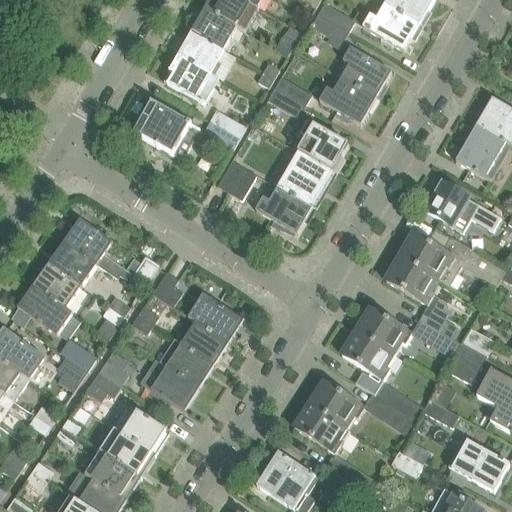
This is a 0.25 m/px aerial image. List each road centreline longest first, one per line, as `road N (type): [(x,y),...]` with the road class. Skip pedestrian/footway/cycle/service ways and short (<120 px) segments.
road 1 (residential): [(315,309),(495,0)]
road 2 (residential): [(315,309),(62,151)]
road 3 (residential): [(184,511),(315,309)]
road 4 (residential): [(73,132),(148,0)]
